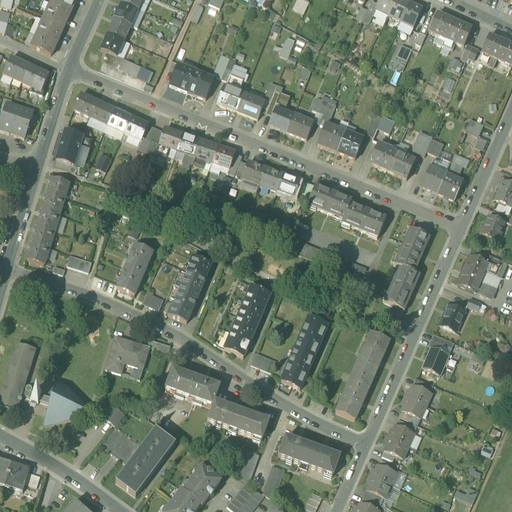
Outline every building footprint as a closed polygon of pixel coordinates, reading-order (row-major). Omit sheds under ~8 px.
[(52,0),(50,6),(70,15),(76,0),(52,0)] [(123,0),(121,5),(137,12),(141,4),(142,0),(123,0)] [(211,0),(208,7),(219,11),(224,0),(211,0)] [(293,12),(298,14),(304,2),(299,0),(293,12)] [(375,12),(387,18),(396,0),(380,0),(377,6),(374,12),(375,12)] [(396,0),(387,18),(400,24),(409,6),(396,0)] [(309,5),(304,2),(298,14),(303,17),(309,5)] [(371,3),(367,12),(374,15),(375,12),(374,12),(377,6),(371,3)] [(148,7),(141,4),(137,12),(144,16),(148,7)] [(121,5),(114,21),(130,28),(137,12),(121,5)] [(50,6),(43,22),(63,31),(70,15),(50,6)] [(422,12),(409,6),(400,24),(413,30),(422,12)] [(203,10),(197,7),(190,23),(196,26),(203,10)] [(355,20),(362,23),(367,12),(360,9),(355,20)] [(280,18),(267,11),(264,19),(276,25),(280,18)] [(0,12),(0,18),(8,20),(9,15),(0,12)] [(137,12),(130,28),(137,31),(144,16),(137,12)] [(368,26),(374,15),(367,12),(362,23),(368,26)] [(436,37),(446,41),(454,23),(436,16),(428,34),(436,37)] [(183,25),(170,19),(167,25),(171,27),(178,30),(180,31),(183,25)] [(114,21),(107,36),(124,43),(130,28),(114,21)] [(43,22),(35,38),(55,47),(63,31),(43,22)] [(454,23),(446,41),(455,46),(463,49),(471,31),(454,23)] [(413,30),(400,24),(396,31),(409,38),(413,30)] [(178,30),(171,27),(168,34),(175,36),(178,30)] [(238,31),(229,27),(227,35),(235,38),(238,31)] [(414,46),(421,49),(425,38),(419,35),(414,46)] [(117,59),(124,43),(107,36),(100,52),(107,55),(112,57),(117,59)] [(443,49),(446,41),(436,37),(433,45),(443,49)] [(50,58),(55,47),(35,38),(31,49),(50,58)] [(491,59),(496,61),(504,44),(499,42),(488,38),(481,54),(491,59)] [(287,60),(293,45),(285,41),(279,57),(287,60)] [(452,53),(455,46),(446,41),(443,49),(449,52),(452,53)] [(130,46),(124,43),(117,59),(122,61),(123,61),(130,46)] [(508,45),(504,44),(496,61),(511,68),(511,66),(511,48),(508,46),(508,45)] [(395,59),(401,62),(406,50),(401,47),(395,59)] [(466,64),(467,60),(472,50),(466,48),(460,61),(466,64)] [(449,52),(443,49),(440,56),(446,59),(449,52)] [(411,52),(406,50),(401,62),(406,64),(411,52)] [(478,53),(472,50),(467,60),(474,63),(478,53)] [(102,65),(107,67),(112,57),(107,55),(102,65)] [(245,58),(238,55),(235,61),(242,64),(245,58)] [(107,67),(112,69),(117,59),(112,57),(107,67)] [(217,67),(225,71),(229,61),(221,57),(217,67)] [(112,69),(117,71),(122,61),(117,59),(112,69)] [(296,62),(289,59),(287,65),(294,68),(296,62)] [(492,70),(496,61),(491,59),(487,67),(492,70)] [(5,79),(12,82),(20,64),(11,60),(10,60),(2,78),(5,79)] [(117,71),(122,73),(126,63),(123,61),(122,61),(117,71)] [(229,61),(225,71),(232,73),(233,71),(234,67),(236,63),(229,61)] [(462,65),(453,61),(449,69),(455,72),(455,73),(458,75),(462,65)] [(122,73),(127,75),(131,65),(126,63),(122,73)] [(332,63),(329,71),(335,74),(339,65),(332,63)] [(12,82),(22,86),(30,69),(20,64),(12,82)] [(127,75),(132,77),(136,67),(131,65),(127,75)] [(132,77),(136,80),(141,69),(136,67),(132,77)] [(212,78),(221,82),(225,71),(217,67),(212,78)] [(234,67),(233,71),(245,76),(247,72),(234,67)] [(22,86),(31,90),(39,73),(30,69),(22,86)] [(136,80),(141,82),(146,72),(141,69),(136,80)] [(170,88),(187,95),(194,76),(177,69),(170,88)] [(300,69),(296,80),(307,84),(311,73),(300,69)] [(232,73),(225,71),(221,82),(227,84),(230,78),(232,73)] [(232,73),(230,78),(242,83),(245,76),(233,71),(232,73)] [(151,74),(146,72),(141,82),(146,84),(151,74)] [(49,77),(39,73),(31,90),(41,95),(42,92),(49,77)] [(195,74),(194,76),(187,95),(205,103),(214,82),(195,74)] [(238,94),(242,83),(230,78),(227,84),(225,89),(238,94)] [(450,94),(455,83),(448,80),(443,91),(450,94)] [(264,102),(265,102),(270,104),(274,94),(276,88),(270,86),(264,102)] [(226,110),(237,115),(244,97),(238,94),(225,89),(223,89),(216,107),(226,111),(226,110)] [(44,92),(42,92),(41,95),(31,90),(29,95),(42,99),(44,92)] [(280,96),(274,94),(270,104),(266,113),(272,116),(280,96)] [(269,127),(287,134),(293,118),(284,115),(289,100),(280,96),(272,116),(274,116),(269,127)] [(73,113),(90,121),(97,105),(98,104),(93,102),(93,103),(80,97),(73,113)] [(264,105),(244,97),(237,115),(257,123),(261,114),(264,105)] [(311,113),(317,115),(323,117),(327,105),(316,101),(311,113)] [(266,113),(270,104),(265,102),(264,105),(261,114),(265,116),(266,113)] [(90,121),(107,128),(114,113),(114,111),(110,109),(109,111),(97,105),(90,121)] [(335,108),(327,105),(323,117),(322,120),(329,123),(335,108)] [(9,135),(24,140),(33,116),(6,107),(0,126),(0,132),(9,136),(9,135)] [(107,128),(124,136),(131,121),(131,119),(127,117),(126,119),(114,113),(107,128)] [(322,120),(323,117),(317,115),(313,125),(319,127),(322,120)] [(287,135),(306,143),(313,125),(294,117),(293,118),(287,134),(287,135)] [(379,127),(376,133),(382,135),(389,138),(395,125),(382,119),(380,123),(379,127)] [(143,126),(131,121),(124,136),(141,144),(143,139),(148,128),(148,127),(144,125),(143,126)] [(464,134),(477,139),(482,127),(470,122),(464,134)] [(345,134),(347,128),(348,126),(341,123),(338,132),(337,135),(344,137),(344,136),(345,134)] [(366,137),(373,140),(376,133),(379,127),(372,124),(366,137)] [(317,147),(337,155),(344,137),(337,135),(338,132),(325,127),(317,147)] [(143,139),(151,143),(155,132),(148,128),(143,139)] [(347,128),(345,134),(351,137),(353,137),(355,131),(347,128)] [(162,135),(155,132),(151,143),(158,146),(162,135)] [(170,151),(176,154),(181,138),(182,136),(177,135),(177,136),(163,132),(162,135),(158,146),(158,147),(170,151)] [(377,145),(382,135),(376,133),(373,140),(372,143),(377,145)] [(77,170),(83,171),(88,154),(79,151),(82,140),(66,135),(64,134),(55,163),(56,163),(60,165),(77,170)] [(420,134),(415,144),(428,149),(431,142),(432,139),(420,134)] [(344,136),(344,137),(337,155),(355,162),(363,141),(353,137),(351,137),(350,139),(344,136)] [(176,154),(193,160),(199,144),(199,142),(195,141),(194,142),(181,138),(176,154)] [(79,151),(88,154),(92,143),(82,140),(79,151)] [(475,148),(482,151),(486,144),(478,141),(475,148)] [(431,142),(428,149),(426,155),(438,160),(441,153),(443,147),(431,142)] [(146,155),(155,158),(156,155),(158,147),(158,146),(151,143),(150,145),(149,147),(146,155)] [(205,164),(211,166),(217,150),(217,148),(213,147),(212,148),(199,144),(193,160),(196,160),(205,164)] [(424,160),(426,155),(428,149),(415,144),(411,154),(424,160)] [(371,167),(387,174),(395,156),(391,154),(391,152),(377,145),(371,160),(374,161),(371,167)] [(400,145),(395,156),(403,159),(404,158),(405,159),(409,149),(400,145)] [(167,160),(170,151),(158,147),(156,155),(158,156),(158,157),(167,160)] [(229,154),(217,150),(211,166),(229,172),(234,156),(235,154),(230,153),(229,154)] [(451,158),(441,153),(438,160),(436,164),(439,165),(441,161),(448,164),(451,158)] [(105,173),(110,159),(102,156),(97,170),(105,173)] [(228,175),(234,178),(235,177),(240,164),(242,159),(234,156),(229,172),(228,175)] [(403,159),(395,156),(387,174),(387,173),(393,176),(406,182),(415,163),(405,159),(404,158),(403,159)] [(451,165),(450,165),(463,171),(465,172),(469,163),(454,156),(451,165)] [(203,171),(205,164),(196,160),(193,168),(203,171)] [(432,162),(429,169),(446,177),(450,165),(451,165),(448,164),(441,161),(439,165),(436,164),(432,162)] [(205,164),(203,171),(209,173),(211,166),(205,164)] [(242,179),(247,166),(240,164),(235,177),(242,179)] [(72,176),(75,177),(77,170),(60,165),(58,172),(72,176)] [(241,181),(259,188),(265,172),(265,170),(261,168),(260,170),(247,165),(247,166),(242,179),(241,181)] [(446,177),(458,182),(463,171),(450,165),(446,177)] [(420,189),(437,196),(446,177),(429,169),(420,189)] [(259,188),(276,194),(282,178),(283,176),(278,174),(277,176),(265,172),(259,188)] [(458,182),(446,177),(437,196),(454,204),(463,184),(458,182)] [(295,183),(282,178),(276,194),(294,200),(297,194),(301,183),(296,181),(295,183)] [(51,186),(47,197),(64,203),(69,186),(51,180),(49,185),(51,186)] [(297,194),(301,196),(305,185),(301,183),(297,194)] [(509,208),(511,202),(511,187),(508,186),(503,184),(498,195),(494,202),(499,204),(509,208)] [(301,196),(305,198),(310,186),(305,185),(301,196)] [(315,188),(310,186),(305,198),(310,199),(315,188)] [(341,225),(378,239),(386,219),(350,204),(351,203),(315,188),(310,199),(307,207),(343,221),(341,225)] [(59,219),(64,203),(47,197),(45,197),(44,202),(46,202),(42,214),(59,219)] [(508,215),(511,209),(509,208),(499,204),(496,212),(506,217),(508,215)] [(54,235),(59,219),(42,214),(40,213),(39,218),(40,218),(37,230),(54,235)] [(480,236),(495,243),(504,225),(488,218),(483,229),(480,236)] [(49,252),(54,235),(37,230),(35,229),(34,234),(35,235),(32,247),(49,252)] [(393,308),(403,313),(418,277),(413,274),(428,240),(411,232),(395,267),(400,269),(384,305),(393,308)] [(283,251),(328,269),(333,258),(288,240),(283,251)] [(43,268),(49,252),(32,247),(30,246),(29,251),(30,251),(27,263),(43,268)] [(136,246),(124,275),(133,279),(134,277),(142,280),(153,254),(136,246)] [(469,258),(480,263),(483,255),(473,251),(472,251),(469,258),(469,259),(469,258)] [(494,260),(483,255),(480,263),(488,266),(488,267),(491,268),(494,260)] [(66,269),(88,276),(91,265),(70,258),(66,269)] [(366,272),(333,258),(328,269),(361,283),(366,272)] [(476,294),(476,292),(488,267),(488,266),(480,263),(469,258),(469,259),(457,286),(476,294)] [(190,268),(187,274),(204,282),(211,267),(192,259),(188,267),(190,268)] [(505,265),(494,260),(491,268),(501,273),(505,265)] [(491,268),(488,267),(476,292),(479,293),(479,295),(490,300),(493,291),(480,285),(485,274),(499,279),(501,273),(491,268)] [(52,277),(63,280),(64,274),(53,271),(52,277)] [(92,282),(108,289),(112,279),(96,272),(92,282)] [(115,280),(121,283),(124,275),(118,273),(115,280)] [(192,311),(204,282),(187,274),(175,303),(192,311)] [(494,291),(499,279),(485,274),(480,285),(493,291),(494,291)] [(134,298),(142,280),(134,277),(133,279),(124,275),(121,283),(117,291),(134,298)] [(251,288),(238,320),(256,328),(270,296),(251,288)] [(142,307),(147,309),(152,298),(146,295),(142,307)] [(163,303),(152,298),(147,309),(158,314),(163,303)] [(466,309),(477,314),(481,306),(469,301),(466,309)] [(186,326),(192,311),(175,303),(173,310),(171,309),(167,317),(186,326)] [(387,321),(397,326),(403,313),(393,308),(387,321)] [(438,328),(455,335),(464,314),(449,308),(444,319),(442,319),(438,328)] [(243,360),(256,328),(238,320),(224,352),(243,360)] [(308,320),(294,352),(313,360),(321,341),(327,328),(308,320)] [(335,415),(354,423),(389,343),(370,335),(335,415)] [(433,337),(431,342),(442,347),(451,352),(454,346),(433,337)] [(105,372),(121,377),(124,366),(143,372),(149,350),(146,349),(115,340),(105,372)] [(149,350),(158,353),(160,346),(149,342),(146,349),(149,350)] [(439,353),(442,347),(431,342),(428,349),(431,350),(431,349),(439,353)] [(158,357),(167,360),(170,349),(162,346),(158,357)] [(0,407),(16,413),(21,398),(23,391),(35,352),(16,347),(0,398),(0,407)] [(439,353),(449,357),(451,352),(442,347),(439,353)] [(422,370),(440,378),(449,357),(439,353),(431,349),(431,350),(422,370)] [(299,392),(313,360),(294,352),(280,384),(299,392)] [(251,367),(256,369),(260,358),(255,356),(251,367)] [(265,360),(260,358),(256,369),(261,371),(265,360)] [(270,362),(265,360),(261,371),(265,373),(270,362)] [(275,364),(270,362),(265,373),(270,375),(275,364)] [(192,404),(211,411),(214,404),(219,389),(172,372),(164,392),(175,395),(174,397),(183,401),(184,399),(193,402),(192,404)] [(94,417),(59,378),(52,400),(50,407),(43,429),(94,417)] [(413,388),(430,395),(433,388),(416,381),(416,382),(413,388)] [(405,397),(404,399),(426,409),(431,396),(430,395),(413,388),(412,388),(409,395),(406,394),(405,397)] [(32,394),(23,391),(21,398),(30,401),(39,404),(41,404),(50,407),(52,400),(41,397),(32,394)] [(420,422),(426,409),(404,399),(401,405),(404,406),(401,413),(401,414),(412,418),(420,422)] [(268,424),(214,404),(211,411),(207,424),(261,444),(268,424)] [(104,420),(115,429),(124,417),(113,409),(104,420)] [(399,419),(410,424),(412,418),(401,414),(399,419)] [(395,428),(406,432),(408,427),(398,422),(395,428)] [(389,434),(386,439),(408,449),(414,436),(406,432),(395,428),(395,427),(391,435),(389,434)] [(101,448),(127,468),(142,449),(115,429),(101,448)] [(115,484),(135,499),(175,446),(155,432),(142,449),(127,468),(115,484)] [(277,459),(332,479),(339,459),(285,439),(277,459)] [(403,462),(408,449),(386,439),(384,444),(387,446),(383,453),(384,453),(395,458),(403,462)] [(237,480),(248,488),(259,458),(247,453),(237,480)] [(381,459),(392,464),(395,458),(384,453),(381,459)] [(11,466),(0,462),(0,488),(4,489),(11,466)] [(378,467),(389,472),(391,467),(380,462),(378,467)] [(4,489),(22,495),(25,488),(28,475),(30,471),(11,466),(4,489)] [(389,472),(396,476),(400,469),(393,466),(391,467),(389,472)] [(371,474),(369,479),(391,489),(396,476),(389,472),(378,467),(377,467),(374,475),(371,474)] [(262,496),(273,504),(284,473),(272,468),(262,496)] [(195,477),(182,495),(200,508),(201,509),(209,499),(212,495),(220,484),(212,478),(212,476),(209,473),(206,474),(201,470),(196,478),(195,477)] [(25,488),(35,491),(39,479),(28,475),(25,488)] [(385,501),(391,489),(369,479),(366,484),(369,486),(366,493),(383,500),(385,501)] [(226,509),(229,511),(239,511),(254,493),(245,486),(226,509)] [(464,496),(454,492),(451,499),(471,507),(476,493),(466,490),(464,496)] [(239,511),(253,511),(264,499),(255,493),(239,511)] [(366,493),(363,500),(380,507),(383,500),(366,493)] [(196,511),(200,508),(182,495),(180,494),(167,511),(168,511),(167,511),(196,511)] [(303,511),(315,511),(322,500),(311,495),(303,511)] [(375,511),(377,511),(380,507),(363,500),(361,506),(375,511)]
